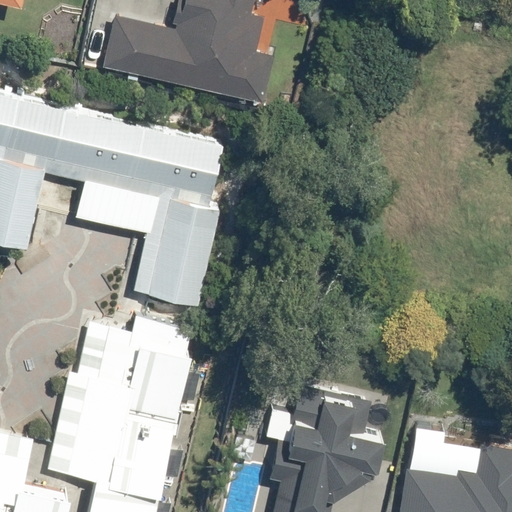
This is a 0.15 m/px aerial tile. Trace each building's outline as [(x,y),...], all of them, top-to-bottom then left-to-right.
[(110,7),(98,59),(259,98),(271,49),(253,44),(262,9),(248,6),(249,0),(172,0),(167,20),(110,7)] [(220,112),(0,64),(0,137),(205,182),(220,112)] [(90,511),(155,511),(199,303),(117,286),(105,343),(68,336),(48,431),(105,443),(90,511)] [(274,472),(265,511),(325,511),(330,490),(373,463),(380,428),(361,424),(368,392),(294,377),(282,433),(273,431),(265,470),(274,472)] [(37,409),(0,400),(0,511),(63,511),(75,463),(27,452),(37,409)] [(511,511),(511,441),(475,436),(471,465),(453,462),(452,469),(401,462),(393,511),(511,511)]
